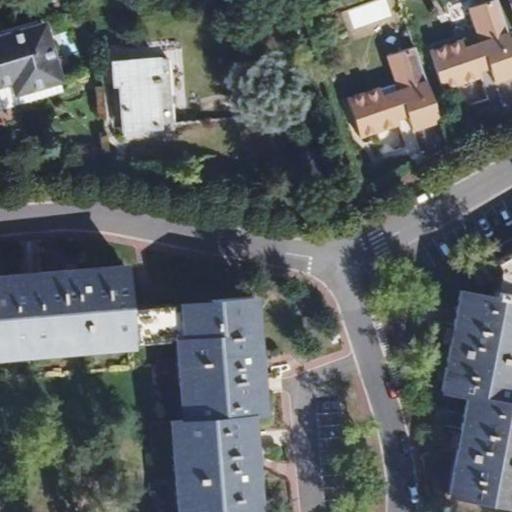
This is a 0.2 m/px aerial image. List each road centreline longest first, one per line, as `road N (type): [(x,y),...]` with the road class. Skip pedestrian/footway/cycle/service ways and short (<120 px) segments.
road 1 (residential): [(0,223),(119,222),(340,266)]
road 2 (residential): [(340,266),(384,415),(399,511)]
road 3 (residential): [(340,266),(511,169)]
